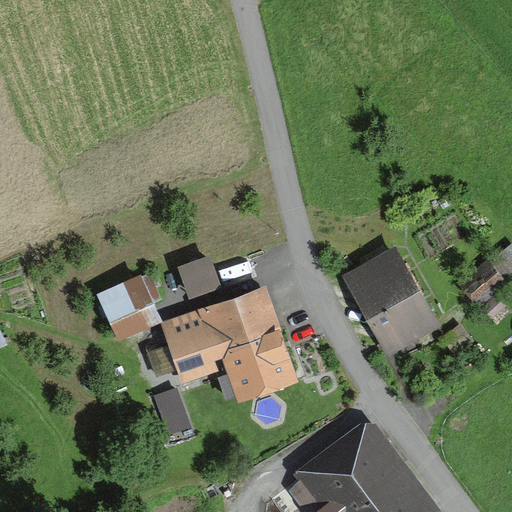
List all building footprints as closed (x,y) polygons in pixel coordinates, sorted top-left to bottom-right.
[(511,262),(511,241),(502,249),(511,262)] [(349,275),(386,339),(424,317),(388,253),(349,275)] [(217,289),(205,257),(141,280),(153,312),(217,289)] [(489,263),(465,284),(478,301),(503,280),(489,263)] [(221,348),(230,345),(280,328),(265,288),(165,323),(183,375),(215,364),(211,352),(221,348)] [(280,329),(280,328),(230,345),(246,390),(286,376),(271,333),(280,329)] [(163,386),(170,428),(192,424),(185,383),(163,386)] [(294,494),(308,511),(425,511),(427,511),(398,475),(407,468),(380,432),(371,439),(370,437),(294,494)]
